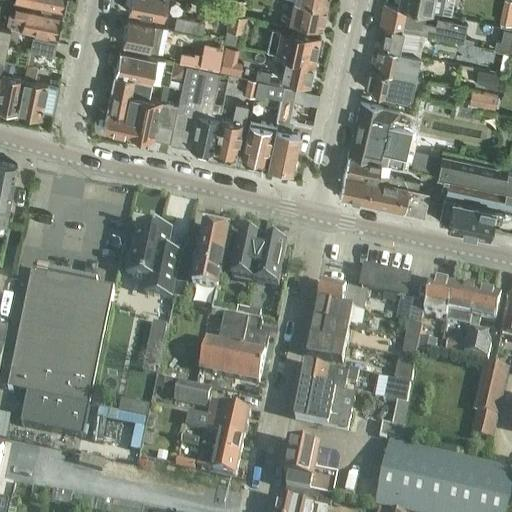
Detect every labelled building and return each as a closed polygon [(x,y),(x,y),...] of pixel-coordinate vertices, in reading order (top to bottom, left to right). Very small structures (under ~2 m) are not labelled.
[(15,0),(15,1),(63,11),(65,0),(15,0)] [(167,0),(130,0),(127,13),(163,20),(167,0)] [(321,29),(326,7),(294,0),(293,0),(290,16),(281,14),(280,20),(321,29)] [(397,0),(397,4),(427,10),(451,15),(454,0),(397,0)] [(384,2),(380,24),(411,31),(466,42),(469,25),(440,20),(439,25),(424,23),(427,11),(427,10),(397,4),(384,2)] [(9,12),(6,26),(21,29),(21,30),(34,32),(57,37),(62,15),(26,7),(15,5),(13,13),(9,12)] [(230,12),(226,29),(227,29),(229,30),(230,30),(234,31),(237,31),(244,33),(248,15),(244,15),(230,12)] [(204,22),(176,16),(173,29),(202,35),(204,22)] [(121,44),(124,45),(123,51),(148,57),(149,50),(161,53),(167,27),(126,19),(121,44)] [(380,24),(375,45),(407,52),(411,31),(380,24)] [(0,78),(4,59),(3,59),(7,42),(8,42),(10,28),(0,25),(0,78)] [(272,25),(266,51),(274,52),(284,55),(314,61),(320,35),(290,29),(280,27),(272,25)] [(10,28),(8,42),(16,44),(19,29),(10,28)] [(30,51),(42,53),(53,56),(56,42),(33,36),(30,51)] [(178,63),(186,65),(202,68),(219,72),(220,65),(221,54),(224,39),(219,38),(218,45),(204,42),(201,54),(192,52),(192,53),(181,51),(178,63)] [(511,42),(499,40),(497,49),(502,50),(511,52),(511,45),(511,42)] [(375,45),(370,67),(413,76),(418,55),(407,52),(375,45)] [(120,52),(115,73),(152,81),(160,83),(165,60),(157,59),(148,57),(123,51),(120,51),(120,52)] [(481,62),(489,64),(491,54),(483,53),(481,62)] [(314,61),(284,55),(279,79),(309,86),(314,61)] [(223,57),(220,69),(240,74),(243,61),(237,60),(223,57)] [(4,59),(0,78),(0,107),(17,111),(24,78),(12,75),(15,62),(4,59)] [(173,62),(171,75),(183,78),(186,65),(178,63),(173,62)] [(24,78),(17,111),(41,116),(47,83),(34,80),(37,66),(28,64),(25,78),(24,78)] [(212,152),(219,118),(220,111),(221,111),(228,79),(218,77),(219,72),(202,68),(186,65),(183,78),(177,106),(170,142),(169,143),(185,147),(212,153),(212,152)] [(364,89),(365,89),(405,97),(410,95),(413,76),(370,67),(369,67),(364,89)] [(257,69),(255,80),(257,80),(268,81),(269,82),(271,71),(257,69)] [(475,85),(501,90),(505,75),(478,70),(475,85)] [(115,73),(103,129),(152,140),(152,138),(170,142),(177,106),(162,102),(162,101),(148,98),(152,81),(115,73)] [(247,78),(244,94),(253,96),(257,80),(255,80),(247,78)] [(257,80),(253,96),(264,98),(265,94),(281,98),(284,86),(269,82),(268,81),(257,80)] [(275,128),(268,165),(291,169),(299,133),(291,132),(293,119),(290,119),(293,102),(295,94),(296,88),(284,86),(281,98),(281,100),(281,101),(275,128)] [(470,104),(495,109),(498,96),(472,90),(470,104)] [(348,155),(349,155),(387,163),(390,150),(394,150),(398,149),(401,148),(403,145),(404,143),(405,140),(406,136),(405,134),(404,131),(402,128),(399,127),(397,125),(400,110),(360,101),(348,155)] [(219,118),(212,152),(235,157),(242,124),(243,125),(247,106),(236,103),(232,121),(219,118)] [(249,123),(241,158),(263,163),(271,128),(269,128),(270,123),(260,121),(260,126),(249,123)] [(448,181),(445,197),(494,208),(490,223),(500,226),(504,208),(511,210),(511,169),(441,154),(435,179),(448,181)] [(349,155),(343,178),(349,179),(350,175),(376,181),(376,179),(408,185),(408,187),(418,189),(419,182),(389,175),(390,165),(387,164),(387,163),(349,155)] [(0,160),(0,222),(6,224),(17,164),(0,160)] [(343,178),(339,196),(404,213),(404,212),(424,216),(429,192),(418,189),(408,187),(408,185),(376,179),(376,181),(350,175),(349,179),(343,178)] [(445,197),(440,219),(439,222),(488,233),(490,223),(494,208),(445,197)] [(511,210),(504,208),(500,226),(511,228),(511,210)] [(168,225),(139,219),(130,264),(149,267),(146,274),(151,279),(148,291),(171,295),(183,238),(166,235),(168,225)] [(204,230),(192,290),(217,295),(229,235),(204,230)] [(259,241),(234,236),(226,278),(251,282),(259,241)] [(259,241),(251,282),(276,287),(284,246),(259,241)] [(363,271),(359,291),(382,296),(396,298),(405,301),(410,281),(363,271)] [(11,369),(6,394),(26,398),(22,420),(20,427),(25,428),(83,440),(89,410),(97,369),(113,293),(112,293),(65,283),(30,276),(11,369)] [(423,317),(432,319),(442,321),(441,325),(443,326),(451,288),(430,284),(423,317)] [(317,305),(352,313),(363,315),(367,295),(321,286),(317,305)] [(451,288),(443,326),(454,328),(456,319),(470,322),(476,294),(451,288)] [(470,322),(465,348),(462,358),(487,363),(491,348),(488,341),(489,338),(476,335),(479,324),(493,327),(499,299),(476,294),(470,322)] [(382,296),(381,303),(394,306),(396,298),(382,296)] [(511,301),(508,301),(499,340),(511,342),(511,346),(511,301)] [(408,327),(407,327),(420,330),(424,308),(400,302),(395,324),(408,327)] [(317,305),(313,323),(337,328),(349,331),(352,313),(317,305)] [(232,313),(231,320),(241,322),(243,315),(232,313)] [(241,322),(252,324),(253,318),(243,315),(241,322)] [(205,342),(198,375),(258,388),(268,340),(258,337),(260,326),(252,324),(241,322),(231,320),(224,318),(218,345),(205,342)] [(313,323),(310,341),(333,346),(333,347),(345,349),(349,331),(337,328),(313,323)] [(407,327),(404,344),(417,347),(419,339),(420,331),(421,330),(420,330),(407,327)] [(310,341),(306,360),(330,365),(331,364),(342,366),(345,349),(333,347),(333,346),(310,341)] [(420,341),(418,348),(417,353),(434,356),(436,344),(420,341)] [(404,344),(400,360),(414,364),(417,347),(404,344)] [(444,354),(462,358),(465,348),(447,344),(444,354)] [(145,356),(142,375),(156,378),(159,359),(145,356)] [(411,386),(414,364),(400,360),(397,360),(393,382),(411,386)] [(304,369),(301,384),(325,389),(335,391),(344,392),(345,384),(355,386),(357,375),(357,374),(347,372),(347,373),(346,376),(328,372),(311,369),(304,367),(304,369)] [(470,439),(476,440),(492,444),(509,373),(508,373),(508,372),(494,369),(493,369),(493,370),(490,369),(483,367),(483,369),(472,415),(475,416),(470,439)] [(155,380),(154,390),(170,392),(172,383),(155,380)] [(396,405),(391,427),(404,429),(408,408),(405,407),(409,387),(378,380),(374,400),(396,405)] [(174,404),(185,406),(204,410),(208,390),(178,384),(174,404)] [(295,412),(294,421),(327,428),(346,433),(351,413),(340,411),(343,395),(344,392),(335,391),(325,389),(301,384),(300,386),(297,404),(295,412)] [(134,405),(131,417),(145,420),(148,408),(134,405)] [(210,405),(204,433),(243,442),(249,414),(210,405)] [(400,444),(404,429),(391,427),(391,428),(381,426),(378,439),(400,444)] [(204,433),(200,451),(239,460),(243,442),(204,433)] [(143,438),(141,446),(150,448),(152,440),(143,438)] [(181,446),(197,450),(198,443),(182,439),(181,446)] [(373,510),(382,511),(506,511),(511,492),(511,473),(388,445),(373,510)] [(288,446),(282,478),(288,479),(286,492),(309,496),(315,497),(318,498),(332,501),(333,501),(338,478),(336,477),(316,473),(320,453),(288,446)] [(234,478),(239,460),(200,451),(196,469),(234,478)] [(157,454),(155,463),(165,464),(167,456),(157,454)] [(176,462),(174,469),(174,470),(193,474),(194,466),(176,462)] [(277,502),(274,511),(325,511),(313,509),(315,497),(309,496),(286,492),(283,503),(277,502)] [(51,493),(49,506),(69,509),(71,497),(51,493)]
